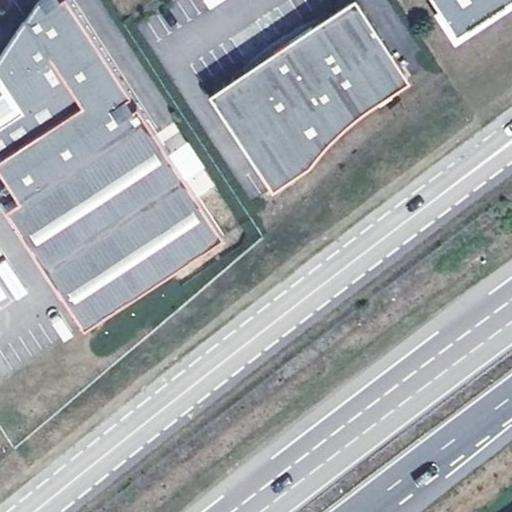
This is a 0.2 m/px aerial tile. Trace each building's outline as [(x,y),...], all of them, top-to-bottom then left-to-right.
[(36,0),(0,61),(0,74),(25,113),(0,129),(0,168),(22,202),(7,212),(85,333),(225,242),(139,109),(134,112),(127,102),(132,98),(67,0),(36,0)] [(203,0),(211,10),(225,0),(203,0)] [(360,0),(215,94),(278,192),(316,167),(320,161),(328,150),(339,139),(352,127),(371,111),(377,109),(415,84),(360,0)] [(511,0),(432,0),(456,37),(511,1),(511,0)] [(0,74),(0,129),(25,113),(0,74)]
